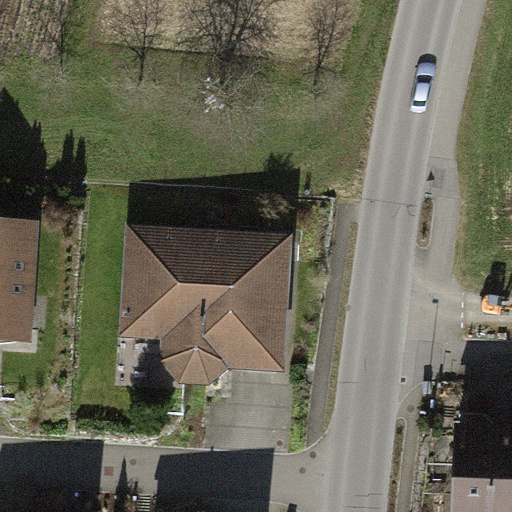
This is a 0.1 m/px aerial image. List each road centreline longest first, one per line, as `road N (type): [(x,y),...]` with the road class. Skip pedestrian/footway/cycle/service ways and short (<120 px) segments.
road 1 (tertiary): [(382,371),(436,0)]
road 2 (residential): [(371,490),(0,471)]
road 3 (residential): [(382,371),(511,376)]
road 4 (track): [(388,315),(511,320)]
